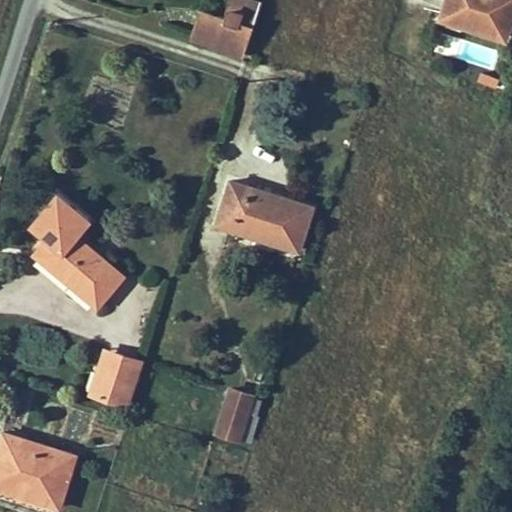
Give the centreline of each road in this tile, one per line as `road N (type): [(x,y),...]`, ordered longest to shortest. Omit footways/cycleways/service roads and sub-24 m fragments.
road 1 (unclassified): [(0,132),(43,0)]
road 2 (unknown): [(0,294),(120,314)]
